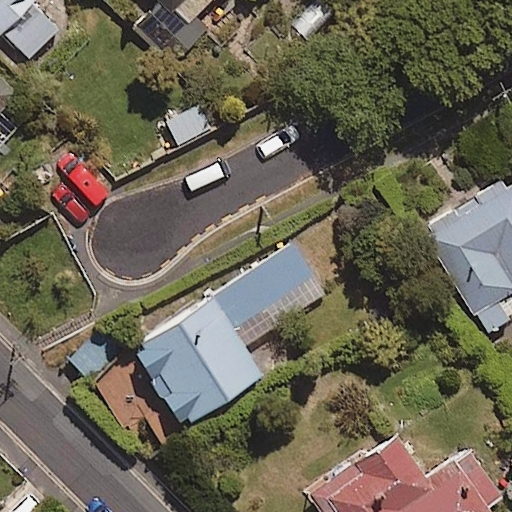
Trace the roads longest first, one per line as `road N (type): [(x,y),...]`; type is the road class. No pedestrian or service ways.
road 1 (residential): [(511,40),(127,244)]
road 2 (tertiary): [(0,378),(132,511)]
